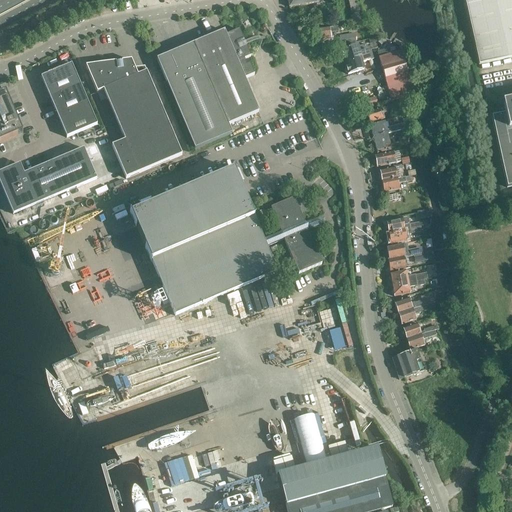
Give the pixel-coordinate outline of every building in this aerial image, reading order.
[(317,0),(288,0),(289,8),(318,5),(317,0)] [(349,0),(347,1),(349,6),(351,16),(350,17),(352,25),(363,23),(359,4),(357,0),(349,0)] [(511,0),(464,0),(479,65),(511,58),(511,0)] [(329,34),(335,33),(335,28),(313,31),(315,43),(330,41),(329,34)] [(224,31),(193,44),(157,60),(195,150),(232,134),(230,130),(228,126),(259,113),(251,96),(250,92),(249,93),(247,88),(245,83),(246,83),(244,80),(254,75),(250,65),(247,66),(244,60),(251,57),(244,42),(239,30),(226,36),(224,31)] [(333,40),(334,48),(347,46),(345,38),(333,40)] [(343,59),(344,64),(368,56),(367,52),(359,54),(357,47),(341,52),(341,53),(340,55),(341,58),(343,59)] [(378,59),(387,88),(391,102),(414,95),(410,81),(401,52),(378,59)] [(368,56),(344,64),(346,69),(345,70),(345,73),(347,74),(348,75),(364,70),(362,63),(370,61),(368,56)] [(86,67),(97,94),(104,91),(125,141),(113,146),(126,179),(182,156),(147,72),(138,76),(131,61),(122,62),(122,64),(116,65),(116,63),(86,67)] [(72,65),(45,76),(46,80),(43,82),(67,138),(97,125),(72,65)] [(98,94),(101,101),(107,99),(103,91),(98,94)] [(0,143),(23,134),(5,93),(0,95),(0,143)] [(362,102),(364,110),(377,106),(375,98),(362,102)] [(511,103),(505,105),(507,114),(491,118),(507,189),(511,187),(511,103)] [(397,107),(398,116),(414,112),(412,104),(397,107)] [(367,114),(370,125),(384,120),(382,114),(392,111),(391,107),(367,114)] [(370,127),(373,139),(388,135),(388,134),(405,130),(403,124),(386,129),(385,123),(370,127)] [(388,135),(373,139),(377,154),(386,152),(385,147),(390,145),(388,135)] [(15,166),(0,172),(0,184),(13,215),(97,180),(84,149),(24,174),(21,168),(17,170),(15,166)] [(375,157),(377,168),(396,164),(394,153),(375,157)] [(380,177),(381,182),(412,177),(412,173),(404,174),(400,175),(399,168),(395,169),(379,171),(380,173),(379,174),(379,177),(380,177)] [(277,273),(266,248),(263,241),(233,171),(132,214),(160,282),(175,316),(277,273)] [(412,177),(381,182),(382,187),(381,189),(382,191),(383,192),(384,194),(399,191),(398,184),(406,183),(413,182),(412,177)] [(130,202),(133,210),(139,208),(136,200),(130,202)] [(324,216),(308,222),(311,229),(327,223),(326,219),(324,216)] [(388,229),(389,234),(420,228),(427,227),(426,221),(409,224),(408,218),(386,223),(387,224),(386,226),(386,228),(388,229)] [(420,228),(389,234),(389,239),(389,240),(389,243),(390,244),(391,246),(406,243),(404,235),(421,232),(420,228)] [(281,234),(263,241),(266,248),(284,241),(281,234)] [(388,262),(406,258),(407,258),(405,246),(387,250),(388,257),(387,258),(388,262)] [(426,248),(410,249),(410,262),(427,261),(426,248)] [(406,258),(388,262),(390,273),(405,270),(405,265),(407,265),(406,258)] [(425,275),(407,278),(406,272),(390,275),(390,276),(389,277),(391,286),(424,280),(426,280),(425,275)] [(424,280),(391,286),(393,295),(394,296),(394,297),(410,294),(409,288),(425,285),(424,280)] [(394,304),(398,315),(434,303),(433,299),(411,306),(409,299),(394,304)] [(434,303),(398,315),(401,326),(416,321),(414,315),(429,310),(430,313),(436,311),(434,303)] [(322,324),(301,331),(308,351),(328,343),(322,324)] [(403,329),(406,340),(434,331),(439,329),(437,324),(430,326),(431,328),(419,331),(417,325),(403,329)] [(434,331),(406,340),(410,352),(424,347),(422,340),(436,336),(434,331)] [(397,358),(404,379),(419,374),(412,353),(397,358)] [(107,411),(170,394),(166,382),(169,382),(168,378),(171,377),(170,370),(161,373),(160,366),(105,380),(109,395),(103,397),(107,411)] [(451,370),(460,390),(466,387),(457,368),(451,370)] [(339,400),(343,424),(353,422),(349,399),(339,400)] [(376,450),(356,455),(345,458),(278,476),(287,511),(376,511),(392,508),(376,450)] [(186,460),(188,472),(205,469),(203,457),(186,460)]
